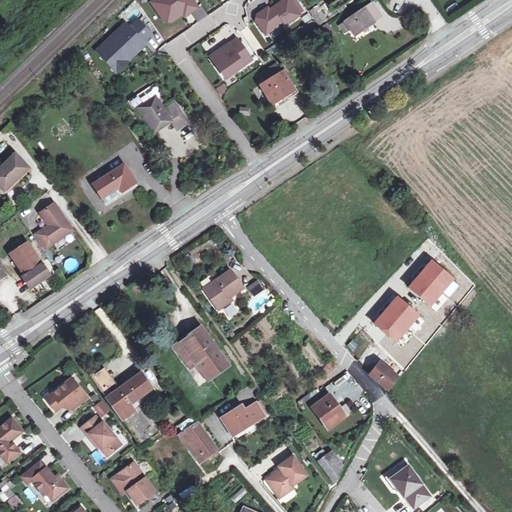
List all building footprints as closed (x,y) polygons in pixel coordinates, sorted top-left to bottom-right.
[(194,0),(158,0),(153,3),(166,22),(173,23),(183,16),(186,20),(201,10),(194,0)] [(269,8),(257,16),(257,22),(267,36),(285,24),(287,26),(302,16),(301,15),(305,12),(296,0),(285,0),(270,10),(269,8)] [(345,22),(350,29),(354,35),(373,23),(372,22),(380,17),(371,4),(345,22)] [(213,51),(234,30),(227,23),(205,44),(213,51)] [(251,61),(237,40),(215,55),(220,63),(216,65),(225,79),(229,76),(251,61)] [(80,56),(89,62),(94,56),(85,50),(80,56)] [(264,73),(269,80),(281,73),(276,66),(264,73)] [(281,73),(269,80),(260,86),(271,103),(282,97),(284,99),(295,93),(283,72),(281,73)] [(175,104),(163,111),(154,97),(159,94),(155,88),(143,96),(142,94),(129,103),(134,112),(138,109),(154,134),(174,121),(179,130),(188,124),(175,104)] [(240,116),(249,116),(250,108),(241,108),(240,116)] [(29,169),(15,156),(0,170),(0,187),(5,192),(29,169)] [(102,200),(105,204),(122,193),(137,184),(124,165),(93,185),(102,200)] [(74,230),(55,204),(40,213),(49,226),(37,236),(46,249),(74,230)] [(4,247),(10,255),(25,245),(19,237),(4,247)] [(32,271),(25,276),(32,287),(50,275),(28,243),(25,245),(10,255),(18,267),(26,262),(32,271)] [(190,270),(197,266),(191,254),(184,258),(190,270)] [(18,267),(25,276),(32,271),(26,262),(18,267)] [(446,263),(430,279),(457,306),(471,288),(446,263)] [(220,282),(207,291),(219,310),(233,300),(230,297),(244,288),(231,270),(218,279),(220,282)] [(405,278),(397,289),(403,293),(411,281),(405,278)] [(220,282),(218,279),(205,289),(207,291),(220,282)] [(246,288),(255,297),(248,303),(255,312),(271,299),(255,280),(246,288)] [(32,307),(39,303),(35,297),(25,303),(29,309),(32,307)] [(222,309),(228,319),(239,313),(232,302),(222,309)] [(414,339),(424,348),(430,340),(450,314),(440,306),(414,339)] [(200,328),(179,343),(191,360),(198,355),(202,360),(198,363),(211,379),(228,366),(200,328)] [(191,360),(179,343),(174,347),(190,369),(198,363),(202,360),(198,355),(191,360)] [(398,378),(380,363),(372,373),(371,375),(388,389),(398,378)] [(153,421),(142,406),(134,412),(131,415),(126,408),(130,405),(152,389),(141,374),(120,389),(104,368),(98,373),(92,378),(123,420),(141,446),(160,431),(153,421)] [(55,398),(49,403),(56,411),(67,402),(73,409),(87,398),(72,379),(52,394),(55,398)] [(45,398),(49,403),(55,398),(52,394),(45,398)] [(329,395),(312,408),(328,429),(345,416),(329,395)] [(99,417),(109,410),(102,400),(92,406),(99,417)] [(242,405),(223,417),(228,423),(225,425),(231,434),(245,426),(243,424),(250,420),(253,424),(265,416),(256,403),(245,410),(242,405)] [(101,423),(96,416),(81,428),(87,436),(89,434),(107,456),(121,445),(103,422),(101,423)] [(0,454),(7,463),(20,452),(10,441),(22,432),(12,419),(0,428),(0,454)] [(245,426),(231,434),(232,436),(253,424),(250,420),(243,424),(245,426)] [(195,446),(190,450),(199,463),(217,450),(200,425),(199,424),(198,422),(185,431),(195,446)] [(195,446),(185,431),(179,435),(190,450),(195,446)] [(333,482),(340,471),(335,465),(339,461),(332,452),(319,462),(333,482)] [(293,456),(278,467),(281,470),(266,480),(276,494),(283,489),(286,493),(294,488),(292,486),(306,476),(293,456)] [(335,465),(340,471),(343,466),(339,461),(335,465)] [(40,462),(22,477),(27,484),(32,480),(44,495),(47,493),(53,501),(68,488),(61,480),(58,483),(54,478),(46,468),(45,469),(40,462)] [(129,490),(127,491),(137,505),(155,492),(134,463),(118,475),(129,490)] [(407,463),(388,477),(401,496),(404,494),(413,507),(430,495),(407,463)] [(15,495),(8,488),(4,491),(3,492),(10,499),(14,496),(15,495)] [(283,489),(276,494),(279,498),(286,493),(283,489)] [(171,508),(176,505),(171,495),(165,497),(171,508)]
